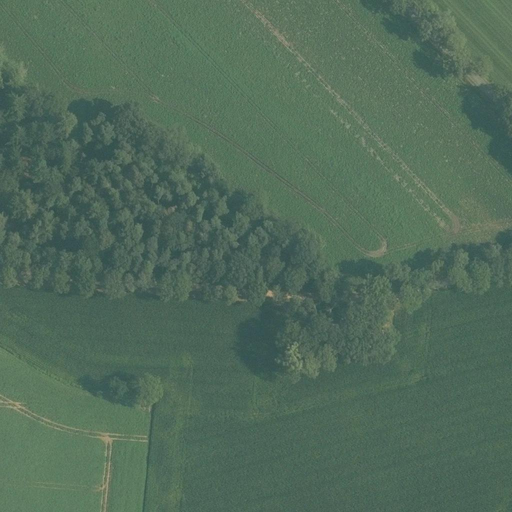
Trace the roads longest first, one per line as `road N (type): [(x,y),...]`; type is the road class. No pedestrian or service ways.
road 1 (track): [(511,267),(377,299),(0,274)]
road 2 (tertiary): [(398,0),(511,115)]
